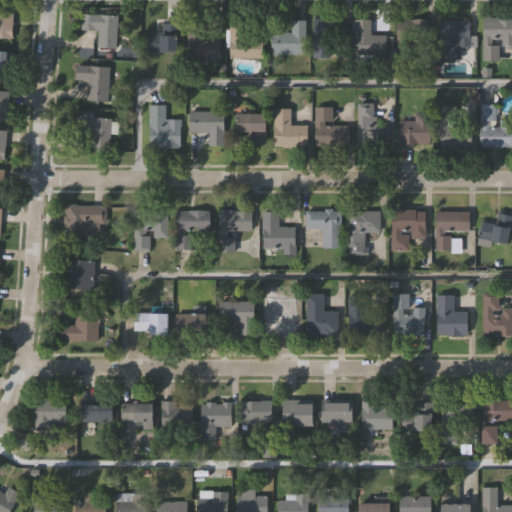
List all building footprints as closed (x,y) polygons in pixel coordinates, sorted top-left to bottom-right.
[(0,39),(0,12),(12,12),(12,39),(0,39)] [(96,48),(97,30),(82,30),(83,14),(116,15),(115,48),(96,48)] [(312,18),(343,18),(343,57),(312,57),(312,18)] [(482,60),(482,18),(511,18),(511,46),(497,46),(497,60),(482,60)] [(228,19),(249,19),(249,34),(262,34),(262,58),(228,58),(228,19)] [(370,19),(370,35),(385,35),(385,60),(354,60),(354,19),(370,19)] [(414,63),(395,63),(395,19),(428,19),(428,39),(414,39),(414,63)] [(437,60),(438,19),(468,20),(468,47),(453,47),(453,60),(437,60)] [(272,32),(290,32),(290,20),(304,20),(304,53),(272,53),(272,32)] [(177,23),(177,52),(146,52),(146,33),(160,33),(160,23),(177,23)] [(220,60),(185,60),(185,23),(202,23),(202,39),(220,39),(220,60)] [(0,51),(10,51),(10,81),(0,81),(0,51)] [(107,101),(86,100),(87,80),(75,80),(76,65),(108,67),(107,101)] [(9,92),(0,92),(0,121),(8,122),(9,92)] [(356,145),(357,103),(373,104),(372,116),(381,116),(380,145),(356,145)] [(511,148),(479,147),(479,104),(496,104),(496,119),(511,120),(511,148)] [(148,105),(164,105),(164,119),(179,119),(179,148),(148,148),(148,105)] [(438,105),(471,105),(470,146),(437,146),(438,105)] [(349,146),(315,146),(315,107),(331,107),(331,125),(349,125),(349,146)] [(273,147),(273,109),(289,109),(289,125),(306,125),(306,147),(273,147)] [(188,132),(188,112),(223,112),(223,146),(207,146),(207,132),(188,132)] [(398,146),(398,121),(413,121),(413,113),(429,113),(429,146),(398,146)] [(265,114),(265,144),(249,144),(249,134),(235,134),(235,114),(265,114)] [(110,118),(110,151),(88,151),(88,118),(110,118)] [(65,241),(65,205),(104,205),(104,227),(93,227),(93,241),(65,241)] [(477,237),(481,221),(495,224),(499,208),(511,211),(511,224),(507,245),(477,237)] [(166,209),(166,238),(149,238),(149,251),(132,251),(132,209),(166,209)] [(408,250),(390,250),(391,209),(425,209),(424,238),(408,237),(408,250)] [(191,249),(174,249),(174,210),(207,210),(207,231),(191,231),(191,249)] [(223,231),(222,211),(251,210),(251,231),(223,231)] [(321,247),(321,228),(305,228),(305,210),(340,210),(340,247),(321,247)] [(434,252),(434,210),(468,210),(468,231),(450,231),(450,238),(459,238),(459,252),(434,252)] [(294,227),(293,249),(263,248),(265,211),(278,211),(277,226),(294,227)] [(378,249),(349,249),(350,211),(378,212),(378,249)] [(219,252),(218,239),(232,237),(233,251),(219,252)] [(93,289),(66,289),(66,260),(93,260),(93,289)] [(392,293),(423,293),(423,336),(392,336),(392,293)] [(511,335),(481,335),(481,293),(497,293),(497,309),(511,309),(511,335)] [(337,335),(308,335),(308,294),(323,294),(323,311),(337,311),(337,335)] [(347,295),(364,295),(364,312),(382,312),(382,334),(347,334),(347,295)] [(453,295),(453,311),(467,311),(467,335),(435,335),(435,295),(453,295)] [(280,322),(280,335),(264,335),(264,297),(295,297),(295,322),(280,322)] [(253,301),(253,335),(238,335),(238,322),(219,322),(219,301),(253,301)] [(97,341),(62,341),(62,326),(74,326),(74,309),(97,309),(97,341)] [(167,313),(167,334),(133,334),(133,313),(167,313)] [(206,313),(206,335),(174,335),(174,313),(206,313)] [(440,444),(440,398),(473,398),(473,419),(456,419),(456,444),(440,444)] [(511,420),(481,420),(481,399),(511,399),(511,420)] [(65,400),(65,425),(34,425),(34,400),(65,400)] [(434,400),(434,429),(401,429),(401,411),(415,411),(415,400),(434,400)] [(270,423),(240,423),(240,401),(270,401),(270,423)] [(361,429),(361,401),(391,401),(391,429),(361,429)] [(82,422),(82,402),(112,402),(112,422),(82,422)] [(161,425),(161,402),(191,402),(191,425),(161,425)] [(200,402),(231,402),(231,426),(214,426),(214,437),(200,437),(200,402)] [(282,402),(313,402),(313,426),(282,426),(282,402)] [(352,402),(352,425),(322,425),(322,402),(352,402)] [(153,403),(153,422),(121,422),(121,403),(153,403)] [(497,443),(481,443),(481,426),(497,426),(497,443)] [(511,511),(480,511),(480,487),(496,487),(496,505),(511,505),(511,511)] [(33,511),(33,490),(65,490),(65,511),(33,511)] [(226,491),(226,511),(197,511),(197,491),(226,491)] [(146,511),(115,511),(115,493),(146,493),(146,511)] [(105,511),(74,511),(74,502),(83,502),(83,494),(93,494),(93,500),(105,500),(105,511)] [(266,494),(266,511),(236,511),(236,494),(266,494)] [(307,495),(307,511),(276,511),(276,495),(307,495)] [(348,511),(317,511),(317,495),(348,495),(348,511)] [(156,511),(156,501),(186,501),(186,511),(156,511)] [(358,511),(358,503),(390,503),(390,511),(358,511)] [(471,503),(471,511),(440,511),(440,503),(471,503)]
